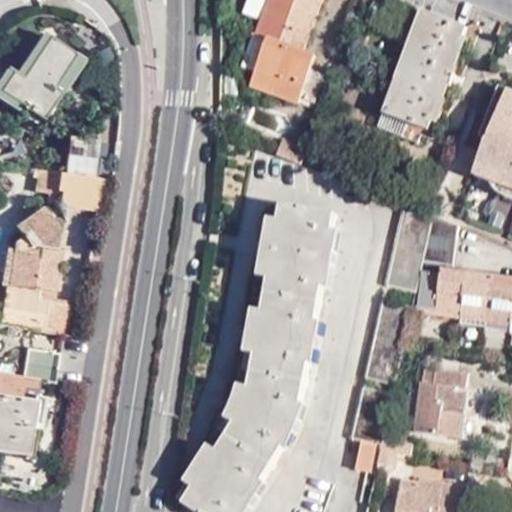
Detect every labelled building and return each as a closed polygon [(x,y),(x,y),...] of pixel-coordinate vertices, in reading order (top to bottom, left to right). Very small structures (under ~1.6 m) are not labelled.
[(245,68),(258,73),(253,86),(299,104),(302,99),(316,105),(327,75),(312,70),(317,56),(304,51),(323,0),(249,0),(244,14),(263,21),(257,37),(245,68)] [(399,2),(395,0),(382,0),(372,26),(388,32),(399,2)] [(429,133),(469,27),(430,13),(390,118),(429,133)] [(25,79),(51,38),(45,34),(18,74),(25,79)] [(79,56),(51,38),(25,79),(18,74),(15,73),(1,94),(22,108),(45,124),(64,95),(56,90),(79,56)] [(0,100),(18,113),(22,108),(1,94),(15,73),(10,68),(0,82),(0,100)] [(489,140),(475,176),(511,189),(511,92),(509,91),(491,141),(489,140)] [(250,126),(286,131),(289,113),(252,108),(250,126)] [(99,142),(72,139),(70,156),(97,159),(99,142)] [(277,156),(302,165),(308,149),(283,139),(277,156)] [(107,181),(39,171),(35,201),(102,211),(107,181)] [(207,462),(200,474),(202,475),(184,505),(194,511),(246,511),(265,482),(275,468),(286,448),(292,436),(297,422),(303,404),(309,383),(312,366),(319,323),(325,290),(336,231),(339,216),(284,206),(277,245),(273,244),(270,258),(274,258),(262,328),(258,327),(256,340),(260,340),(251,388),(248,401),(243,400),(239,411),(242,413),(237,424),(210,465),(207,462)] [(2,326),(81,339),(86,308),(50,303),(58,252),(61,229),(43,207),(14,228),(23,237),(15,244),(8,286),(5,306),(2,326)] [(425,263),(436,215),(407,207),(388,287),(417,294),(423,271),(425,263)] [(461,226),(436,215),(425,263),(455,267),(461,226)] [(270,258),(273,244),(267,243),(266,249),(265,256),(270,258)] [(511,331),(511,327),(511,278),(442,269),(441,274),(423,271),(418,309),(463,314),(462,321),(461,325),(511,331)] [(0,305),(5,306),(8,286),(0,285),(0,305)] [(397,386),(414,308),(385,301),(367,379),(397,386)] [(417,315),(462,321),(463,314),(418,309),(417,315)] [(250,338),(256,340),(258,327),(252,326),(251,332),(250,338)] [(0,453),(30,459),(35,431),(42,431),(48,399),(38,398),(41,381),(55,384),(60,356),(28,351),(24,378),(0,373),(0,453)] [(457,389),(467,391),(470,373),(426,367),(424,384),(421,384),(414,433),(461,440),(465,416),(453,414),(457,389)] [(383,447),(384,441),(395,395),(365,388),(353,440),(363,442),(357,471),(373,474),(379,446),(383,447)] [(453,414),(465,416),(467,391),(457,389),(453,414)] [(233,408),(239,411),(243,400),(237,398),(236,401),(235,404),(233,408)] [(381,453),(395,455),(397,443),(384,441),(383,447),(381,453)] [(381,453),(379,465),(393,467),(395,455),(381,453)] [(195,470),(200,474),(207,462),(202,459),(198,465),(195,470)] [(465,511),(469,487),(420,480),(420,483),(402,480),(397,511),(465,511)]
